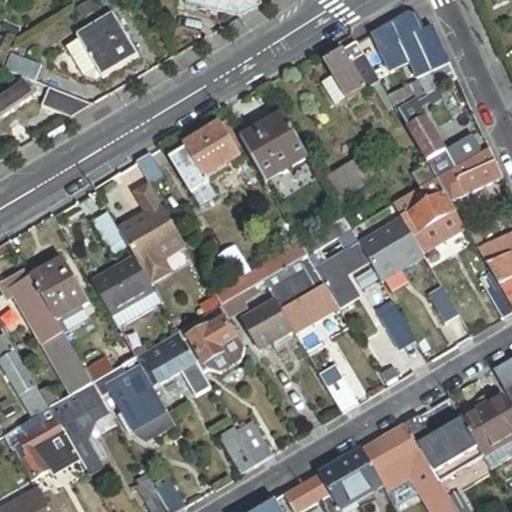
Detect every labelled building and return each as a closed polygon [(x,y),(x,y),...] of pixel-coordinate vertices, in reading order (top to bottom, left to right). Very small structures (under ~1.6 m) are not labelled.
[(263,7),(262,0),(189,0),(188,8),(244,19),(263,7)] [(404,43),(425,33),(418,18),(409,15),(373,36),(386,57),(401,48),(406,47),(404,43)] [(116,18),(79,40),(80,42),(104,81),(141,58),(116,18)] [(452,68),(434,30),(425,33),(404,43),(406,47),(422,82),(452,68)] [(104,81),(80,42),(69,49),(87,79),(100,84),(104,81)] [(381,84),(358,45),(325,63),(335,79),(347,101),(348,103),(381,84)] [(401,48),(386,57),(388,62),(404,53),(401,48)] [(44,68),(14,57),(9,71),(39,83),(44,68)] [(459,82),(452,68),(422,82),(430,99),(457,82),(459,82)] [(347,101),(335,79),(323,86),(336,108),(347,101)] [(422,82),(411,87),(421,104),(430,99),(422,82)] [(464,93),(457,82),(430,99),(421,104),(419,105),(425,116),(464,93)] [(32,83),(0,105),(0,123),(43,95),(32,83)] [(400,116),(419,105),(421,104),(411,87),(390,100),(397,111),(400,116)] [(76,119),(97,106),(52,89),(45,107),(76,119)] [(390,115),(397,111),(390,100),(389,98),(382,102),(390,115)] [(425,116),(419,105),(400,116),(409,132),(411,131),(428,121),(425,116)] [(267,186),(310,161),(284,118),(242,143),(248,155),(267,186)] [(430,164),(447,154),(428,121),(411,131),(430,164)] [(248,155),(242,143),(230,123),(220,129),(220,127),(185,148),(187,153),(171,162),(192,197),(210,187),(207,181),(240,162),(239,160),(248,155)] [(483,156),(473,139),(447,154),(453,164),(434,175),(439,182),(483,156)] [(465,199),(503,181),(490,152),(483,156),(439,182),(454,208),(467,202),(465,199)] [(429,165),(434,175),(453,164),(447,154),(430,164),(429,165)] [(380,178),(367,156),(328,179),(341,201),(380,178)] [(165,180),(152,157),(138,165),(144,174),(152,188),(165,180)] [(435,181),(425,164),(411,173),(413,175),(406,180),(415,194),(435,181)] [(166,211),(152,188),(144,174),(128,183),(150,220),(152,219),(164,212),(166,211)] [(454,208),(439,182),(396,207),(404,221),(414,239),(433,228),(444,221),(457,214),(454,208)] [(164,212),(152,219),(159,231),(171,224),(164,212)] [(126,241),(109,213),(94,222),(110,250),(126,241)] [(352,233),(346,221),(303,247),(310,258),(321,252),(338,241),(352,233)] [(426,259),(414,239),(404,221),(362,247),(371,263),(384,284),(426,259)] [(444,221),(433,228),(436,234),(448,227),(444,221)] [(348,277),(371,263),(362,247),(353,232),(352,233),(338,241),(346,254),(328,265),(321,252),(310,258),(341,311),(342,312),(362,300),(348,277)] [(488,267),(511,256),(511,239),(501,244),(503,248),(483,257),(488,267)] [(131,249),(126,241),(110,250),(115,258),(131,249)] [(268,283),(310,258),(303,247),(302,245),(217,295),(225,308),(241,299),(268,283)] [(511,270),(511,256),(488,267),(493,274),(495,278),(511,270)] [(115,319),(158,294),(136,257),(93,283),(115,319)] [(299,336),(341,311),(310,258),(268,283),(279,303),(295,329),(299,336)] [(64,262),(33,280),(59,324),(90,305),(64,262)] [(511,270),(495,278),(511,306),(511,270)] [(75,398),(96,386),(88,372),(59,324),(33,280),(30,274),(9,286),(75,398)] [(511,306),(495,278),(493,274),(481,281),(505,322),(511,317),(511,306)] [(461,318),(444,290),(430,298),(447,326),(461,318)] [(248,311),(241,299),(225,308),(232,320),(248,311)] [(295,329),(279,303),(245,324),(260,350),(295,329)] [(418,344),(394,303),(377,314),(401,354),(418,344)] [(232,320),(225,308),(181,334),(199,363),(204,360),(208,367),(226,357),(223,351),(243,339),(241,335),(238,337),(229,322),(232,320)] [(199,363),(181,334),(139,360),(156,389),(182,375),(199,364),(199,363)] [(53,411),(9,336),(0,341),(0,358),(37,420),(53,411)] [(223,374),(245,362),(249,350),(243,339),(223,351),(226,357),(208,367),(204,360),(199,363),(199,364),(206,375),(211,371),(223,374)] [(118,356),(125,368),(139,360),(132,348),(118,356)] [(88,372),(96,386),(117,373),(109,360),(88,372)] [(511,363),(496,373),(511,399),(511,363)] [(206,375),(199,364),(182,375),(197,400),(214,389),(206,375)] [(137,434),(170,415),(143,370),(110,389),(137,434)] [(360,408),(337,370),(322,379),(345,417),(360,408)] [(112,414),(96,386),(75,398),(53,411),(82,460),(88,472),(101,465),(101,464),(90,444),(92,439),(100,421),(112,414)] [(511,409),(505,397),(463,421),(484,458),(511,442),(511,409)] [(164,404),(168,411),(173,408),(169,401),(164,404)] [(82,460),(53,411),(37,420),(24,428),(29,437),(21,441),(23,445),(18,448),(36,480),(51,471),(54,476),(82,460)] [(148,445),(178,428),(170,415),(137,434),(140,440),(148,445)] [(428,437),(418,420),(407,427),(419,448),(426,445),(427,444),(428,437)] [(462,423),(427,444),(426,445),(442,473),(462,461),(479,451),(462,423)] [(274,460),(253,425),(238,434),(259,469),(274,460)] [(419,448),(407,427),(365,452),(383,484),(414,466),(439,509),(450,502),(442,488),(437,479),(419,448)] [(29,437),(24,428),(6,438),(13,451),(18,448),(23,445),(21,441),(29,437)] [(259,469),(238,434),(236,431),(220,440),(243,478),(259,469)] [(108,459),(97,441),(92,439),(90,444),(101,464),(108,459)] [(511,442),(484,458),(492,473),(511,461),(511,442)] [(383,484),(365,452),(321,478),(341,511),(345,511),(363,502),(386,489),(383,484)] [(466,467),(462,461),(442,473),(446,479),(466,467)] [(105,471),(101,465),(88,472),(92,479),(105,471)] [(341,511),(321,478),(287,499),(295,511),(307,511),(322,504),(327,511),(341,511)] [(456,511),(469,511),(452,482),(442,488),(450,502),(456,511)] [(168,511),(186,511),(188,511),(172,484),(157,493),(168,511)] [(357,511),(389,494),(386,489),(363,502),(345,511),(357,511)] [(52,511),(41,492),(6,511),(52,511)] [(152,511),(168,511),(157,493),(145,500),(152,511)] [(456,511),(450,502),(439,509),(440,511),(456,511)]
